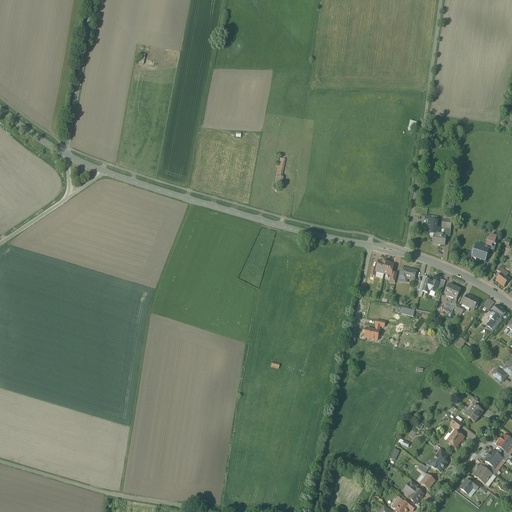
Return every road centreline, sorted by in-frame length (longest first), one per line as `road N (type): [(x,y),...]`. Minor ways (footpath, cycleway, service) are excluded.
road 1 (tertiary): [(406,255),(103,171)]
road 2 (unclassified): [(406,255),(440,0)]
road 3 (unclassified): [(0,462),(120,496),(218,511)]
road 4 (unclassified): [(92,0),(66,155)]
road 5 (tertiary): [(511,404),(426,511)]
